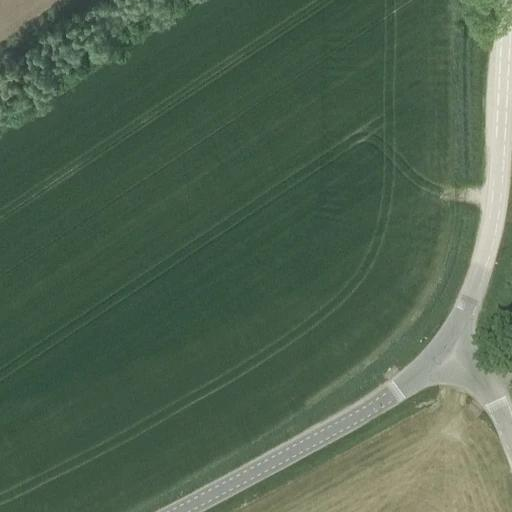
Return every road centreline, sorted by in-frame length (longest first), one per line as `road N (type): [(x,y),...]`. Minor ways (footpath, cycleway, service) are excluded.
road 1 (tertiary): [(442,350),(491,229),(507,0)]
road 2 (tertiary): [(184,511),(352,419),(442,350)]
road 3 (unclassified): [(511,444),(496,400),(442,350)]
